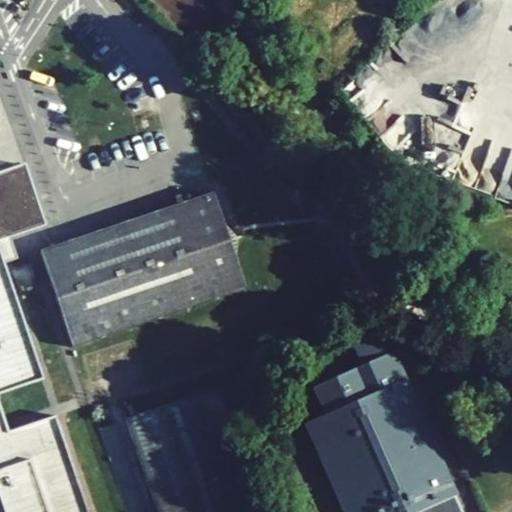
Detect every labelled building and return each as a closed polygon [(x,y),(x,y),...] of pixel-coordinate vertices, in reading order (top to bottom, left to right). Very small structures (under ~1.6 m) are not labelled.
[(0,175),(0,511),(86,511),(54,419),(7,432),(0,411),(0,395),(42,381),(2,264),(15,260),(8,238),(42,220),(30,180),(26,168),(0,175)] [(208,196),(40,251),(73,350),(247,291),(227,230),(215,193),(208,196)] [(344,229),(353,248),(373,230),(370,224),(362,215),(344,229)] [(446,511),(457,507),(399,379),(401,378),(387,351),(309,386),(321,412),(303,420),(345,511),(446,511)] [(195,394),(124,418),(146,482),(217,457),(195,394)] [(217,457),(146,482),(148,489),(155,511),(227,511),(234,510),(217,457)]
